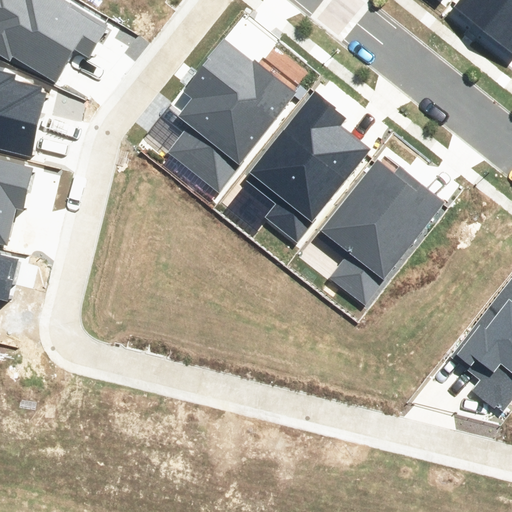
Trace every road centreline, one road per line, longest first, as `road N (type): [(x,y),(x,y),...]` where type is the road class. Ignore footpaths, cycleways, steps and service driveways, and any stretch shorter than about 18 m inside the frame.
road 1 (residential): [(511,456),(70,343),(62,318),(108,134),(206,0)]
road 2 (residential): [(330,0),(511,144)]
